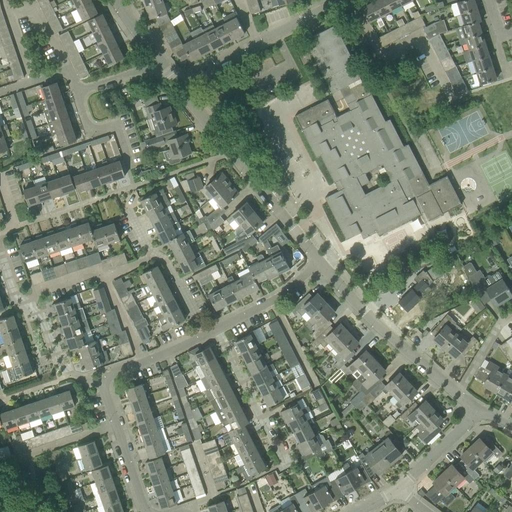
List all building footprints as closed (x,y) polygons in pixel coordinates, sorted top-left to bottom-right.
[(93,1),(92,0),(72,0),(77,9),(93,1)] [(209,7),(205,0),(200,0),(205,9),(209,7)] [(380,17),(371,0),(367,2),(368,4),(362,8),(369,22),(380,17)] [(391,11),(385,0),(371,0),(380,17),(391,11)] [(401,6),(398,0),(385,0),(391,11),(401,6)] [(477,9),(473,0),(465,0),(457,3),(461,14),(477,9)] [(97,13),(96,10),(94,6),(95,6),(93,1),(77,9),(82,20),(97,13)] [(167,13),(163,2),(146,7),(150,19),(155,17),(167,13)] [(52,8),(49,3),(41,7),(43,12),(52,8)] [(260,11),(258,5),(249,9),(251,14),(260,11)] [(55,14),(54,12),(52,8),(43,12),(46,18),(55,14)] [(481,21),(477,9),(461,14),(464,25),(464,26),(478,21),(478,22),(481,21)] [(171,22),(167,13),(155,17),(160,27),(171,22)] [(109,24),(107,20),(105,21),(102,14),(93,18),(87,21),(93,32),(109,24)] [(421,16),(415,19),(420,28),(425,25),(421,16)] [(244,34),(240,25),(236,17),(225,23),(233,39),(244,34)] [(443,20),(433,23),(436,29),(425,34),(428,39),(434,37),(439,34),(447,31),(443,20)] [(481,33),(478,22),(478,21),(464,26),(464,25),(461,26),(465,38),(481,33)] [(162,33),(174,27),(171,22),(160,27),(162,33)] [(233,39),(225,23),(214,28),(223,45),(233,39)] [(436,29),(433,23),(423,28),(425,34),(436,29)] [(62,30),(60,24),(51,29),(54,34),(62,30)] [(113,36),(110,29),(111,29),(109,24),(93,32),(88,34),(91,40),(95,38),(98,43),(113,36)] [(409,33),(405,24),(399,27),(403,36),(409,33)] [(355,63),(339,34),(335,25),(312,36),(317,46),(310,50),(332,93),(340,89),(360,79),(353,64),(355,63)] [(165,38),(177,33),(174,27),(162,33),(165,38)] [(403,36),(399,27),(394,30),(398,39),(403,36)] [(223,45),(214,28),(204,34),(212,50),(223,45)] [(212,50),(204,34),(201,29),(198,31),(198,33),(199,36),(193,39),(201,56),(212,50)] [(70,36),(68,31),(59,35),(61,41),(70,36)] [(10,38),(8,32),(0,34),(0,37),(1,41),(10,38)] [(168,44),(179,38),(177,33),(165,38),(168,44)] [(485,44),(481,33),(465,38),(459,40),(461,45),(467,43),(469,50),(485,44)] [(388,44),(383,35),(377,38),(382,47),(388,44)] [(119,46),(117,42),(116,42),(113,36),(98,43),(103,54),(119,46)] [(434,50),(444,45),(442,40),(437,42),(434,37),(428,39),(431,45),(434,50)] [(182,44),(179,38),(168,44),(171,50),(182,44)] [(183,44),(182,44),(171,50),(174,55),(176,54),(180,61),(188,57),(190,61),(201,56),(193,39),(183,44)] [(489,56),(485,44),(469,50),(472,61),(489,56)] [(442,52),(447,50),(444,45),(434,50),(436,55),(439,61),(445,58),(442,52)] [(123,58),(120,51),(121,50),(119,46),(103,54),(108,65),(123,58)] [(78,52),(76,47),(67,51),(69,56),(78,52)] [(5,52),(7,58),(16,55),(14,49),(5,52)] [(81,58),(78,52),(69,56),(72,62),(81,58)] [(18,60),(16,55),(7,58),(9,64),(18,60)] [(472,61),(467,63),(470,74),(476,72),(492,67),(489,56),(472,61)] [(450,69),(455,66),(453,61),(448,64),(445,58),(439,61),(442,67),(445,72),(450,69)] [(24,77),(20,66),(11,69),(5,71),(7,76),(13,75),(15,80),(24,77)] [(453,74),(458,71),(455,66),(450,69),(445,72),(447,77),(450,82),(455,79),(453,74)] [(496,79),(492,67),(476,72),(480,84),(481,87),(494,83),(493,80),(496,79)] [(89,74),(86,69),(77,73),(80,78),(89,74)] [(428,221),(461,204),(447,176),(429,185),(422,172),(407,144),(403,146),(389,119),(385,121),(371,94),(364,81),(362,82),(360,79),(340,89),(350,110),(350,111),(337,118),(334,113),(335,113),(328,99),(294,116),(316,158),(320,155),(338,191),(325,198),(338,225),(346,240),(360,233),(363,239),(377,232),(378,235),(420,214),(424,211),(428,221)] [(456,94),(467,88),(464,83),(459,86),(455,79),(450,82),(453,88),(456,94)] [(63,93),(61,89),(59,90),(56,83),(41,88),(45,99),(63,93)] [(124,99),(130,97),(127,87),(121,89),(124,99)] [(26,106),(21,91),(16,93),(21,108),(26,106)] [(64,106),(62,99),(64,98),(63,93),(45,99),(40,101),(44,112),(49,111),(64,106)] [(18,108),(13,94),(8,96),(13,109),(18,108)] [(177,124),(173,112),(171,113),(169,107),(161,109),(159,103),(146,108),(149,119),(156,116),(160,128),(153,130),(156,137),(162,136),(162,135),(173,131),(171,126),(177,124)] [(29,115),(26,106),(21,108),(24,117),(29,115)] [(71,116),(69,112),(67,112),(64,106),(49,111),(44,112),(48,124),(71,116)] [(72,121),(71,116),(48,124),(52,135),(56,134),(72,128),(70,122),(72,121)] [(10,136),(7,124),(5,125),(0,126),(0,138),(4,138),(10,136)] [(74,135),(72,128),(56,134),(60,145),(78,139),(77,134),(74,135)] [(187,134),(177,137),(167,141),(170,149),(168,150),(171,158),(169,160),(169,162),(169,163),(171,164),(179,162),(180,160),(179,157),(191,153),(187,142),(189,141),(187,134)] [(165,144),(162,136),(156,137),(145,141),(148,150),(165,144)] [(76,146),(61,151),(63,156),(78,151),(76,146)] [(113,182),(108,165),(106,161),(102,163),(103,166),(96,169),(102,184),(108,182),(109,183),(113,182)] [(119,161),(110,164),(108,165),(113,182),(118,180),(118,179),(124,176),(119,161)] [(149,170),(142,172),(140,167),(135,169),(138,177),(150,173),(149,170)] [(91,189),(85,172),(84,168),(77,170),(79,175),(73,176),(76,183),(79,192),(85,189),(86,191),(91,189)] [(102,184),(96,169),(85,172),(91,189),(95,188),(95,186),(102,184)] [(213,197),(230,183),(222,173),(205,187),(213,197)] [(74,190),(71,181),(69,175),(58,179),(63,195),(68,194),(68,192),(74,190)] [(175,176),(168,179),(172,187),(179,183),(175,176)] [(52,198),(46,182),(44,177),(33,181),(35,186),(41,203),(45,202),(45,200),(52,198)] [(199,177),(187,181),(191,192),(202,188),(199,177)] [(63,195),(58,179),(46,182),(52,198),(58,196),(59,197),(63,195)] [(238,193),(230,183),(213,197),(218,202),(215,204),(219,209),(238,193)] [(41,203),(35,186),(23,190),(28,206),(35,203),(36,205),(41,203)] [(161,204),(168,200),(162,190),(155,193),(141,201),(146,212),(161,204)] [(164,209),(168,207),(170,206),(170,204),(168,200),(161,204),(146,212),(152,222),(167,215),(164,209)] [(240,225),(254,213),(246,203),(226,220),(229,224),(235,219),(240,225)] [(210,224),(220,216),(222,215),(217,209),(207,217),(205,216),(203,217),(199,209),(195,212),(197,217),(201,224),(204,222),(208,220),(210,224)] [(172,212),(167,215),(152,222),(157,233),(172,225),(169,220),(175,216),(172,212)] [(262,223),(254,213),(240,225),(244,230),(238,235),(242,240),(262,223)] [(224,222),(220,216),(210,224),(212,228),(214,231),(224,222)] [(91,231),(88,222),(87,220),(81,222),(82,224),(77,226),(82,243),(93,239),(94,239),(91,231)] [(108,225),(102,227),(108,243),(119,239),(114,223),(113,223),(112,220),(107,222),(108,225)] [(177,236),(175,230),(181,227),(178,222),(172,225),(157,233),(163,244),(168,241),(177,236)] [(82,243),(77,226),(76,224),(64,227),(65,230),(71,246),(82,243)] [(108,243),(102,227),(101,224),(96,226),(96,229),(91,231),(94,239),(93,239),(96,247),(108,243)] [(71,246),(65,230),(64,227),(58,229),(59,232),(54,234),(59,250),(71,246)] [(186,238),(192,235),(190,230),(183,233),(177,236),(168,241),(173,252),(189,244),(186,238)] [(262,243),(272,235),(268,230),(258,238),(262,243)] [(59,250),(54,234),(53,231),(47,233),(48,236),(43,238),(48,254),(59,250)] [(48,254),(43,238),(42,235),(36,237),(37,240),(31,242),(37,258),(48,254)] [(251,247),(257,242),(254,237),(248,243),(251,247)] [(37,258),(31,242),(30,239),(24,241),(25,244),(19,246),(25,262),(37,258)] [(241,248),(242,247),(244,246),(240,241),(223,249),(226,255),(241,248)] [(220,251),(217,243),(212,245),(216,253),(220,251)] [(244,252),(251,247),(248,243),(244,246),(242,247),(241,248),(244,252)] [(194,254),(189,244),(173,252),(179,262),(194,254)] [(282,273),(290,269),(277,245),(266,250),(270,257),(277,272),(279,275),(279,274),(278,273),(281,272),(282,273)] [(410,257),(417,253),(414,247),(407,250),(410,257)] [(96,253),(92,254),(95,264),(101,262),(102,262),(101,260),(98,252),(96,253)] [(199,252),(194,254),(179,262),(184,273),(193,269),(194,272),(206,266),(199,252)] [(124,253),(118,255),(121,265),(127,263),(124,253)] [(237,253),(229,257),(231,261),(239,257),(237,253)] [(277,272),(270,257),(265,259),(263,255),(261,254),(256,257),(259,263),(267,277),(267,279),(271,277),(271,278),(279,275),(277,272)] [(112,257),(101,260),(102,262),(101,262),(104,271),(115,267),(112,257)] [(81,258),(75,260),(79,270),(85,268),(81,258)] [(75,260),(69,262),(73,272),(79,270),(75,260)] [(267,277),(259,263),(248,268),(251,273),(256,283),(267,277)] [(508,288),(502,279),(495,283),(491,276),(490,275),(484,278),(479,270),(476,272),(470,263),(463,267),(468,277),(478,296),(484,304),(491,300),(494,305),(495,307),(501,303),(511,296),(511,295),(508,290),(509,289),(508,288)] [(215,264),(208,268),(211,274),(218,270),(215,264)] [(445,274),(438,264),(426,272),(432,282),(445,274)] [(59,265),(53,267),(56,278),(62,275),(59,265)] [(142,273),(147,282),(148,284),(163,277),(157,266),(142,273)] [(56,278),(53,267),(41,271),(45,281),(56,278)] [(458,267),(447,273),(455,289),(466,284),(458,267)] [(194,282),(211,274),(208,268),(192,276),(194,282)] [(251,273),(248,268),(238,274),(240,279),(248,294),(259,288),(256,283),(251,273)] [(405,295),(398,302),(407,311),(415,304),(420,299),(423,296),(421,293),(431,283),(432,282),(426,272),(425,272),(423,270),(416,276),(418,278),(416,280),(415,280),(418,283),(405,295)] [(45,281),(41,271),(30,275),(33,285),(45,281)] [(248,294),(240,279),(234,282),(232,276),(227,278),(230,284),(237,299),(248,294)] [(168,287),(163,277),(148,284),(153,295),(168,287)] [(129,294),(127,289),(123,283),(114,288),(120,299),(129,294)] [(237,299),(230,284),(219,290),(227,305),(237,299)] [(107,299),(103,287),(93,291),(95,297),(98,296),(100,301),(107,299)] [(174,298),(168,287),(153,295),(157,302),(154,303),(153,306),(154,308),(159,306),(174,298)] [(227,305),(219,290),(208,295),(216,310),(227,305)] [(136,304),(133,297),(131,293),(129,294),(120,299),(125,309),(136,304)] [(311,317),(326,303),(317,293),(306,303),(302,299),(290,311),(294,315),(298,312),(301,316),(306,312),(311,317)] [(179,309),(174,298),(159,306),(162,312),(157,314),(156,315),(159,319),(179,309)] [(79,302),(73,304),(71,299),(52,305),(54,311),(57,310),(58,315),(74,310),(81,308),(79,302)] [(100,301),(97,302),(100,314),(104,312),(111,310),(107,299),(100,301)] [(335,312),(326,303),(311,317),(316,322),(311,327),(315,330),(311,334),(315,339),(327,327),(323,323),(335,312)] [(142,314),(136,304),(125,309),(131,320),(142,314)] [(116,315),(114,309),(111,310),(104,312),(106,318),(116,315)] [(185,320),(179,309),(159,319),(164,330),(185,320)] [(80,315),(77,316),(74,310),(58,315),(58,316),(56,316),(58,322),(60,321),(62,327),(78,321),(82,320),(80,315)] [(148,325),(145,318),(144,319),(142,314),(131,320),(136,331),(145,326),(148,325)] [(456,322),(452,319),(447,314),(443,319),(436,326),(441,330),(433,339),(444,349),(456,335),(461,329),(455,324),(456,322)] [(13,315),(4,318),(0,319),(0,332),(1,332),(17,327),(20,326),(18,320),(15,321),(13,315)] [(118,321),(116,315),(106,318),(108,324),(118,321)] [(62,327),(60,328),(61,334),(64,333),(66,338),(90,330),(86,318),(82,320),(78,321),(62,327)] [(119,325),(118,321),(108,324),(110,329),(119,325)] [(270,330),(279,325),(277,321),(268,325),(270,330)] [(333,348),(349,333),(340,324),(332,332),(327,327),(315,339),(312,342),(316,347),(320,344),(323,348),(328,343),(333,348)] [(146,328),(145,326),(136,331),(143,344),(150,341),(148,338),(151,337),(146,328)] [(19,333),(17,327),(1,332),(5,344),(21,338),(24,337),(22,332),(19,333)] [(94,341),(90,330),(66,338),(63,339),(65,345),(68,344),(70,350),(76,348),(79,347),(86,344),(94,341)] [(127,336),(125,330),(122,331),(122,332),(115,334),(117,339),(127,336)] [(261,343),(259,339),(254,330),(249,333),(249,334),(235,342),(241,353),(256,345),(261,343)] [(358,343),(349,333),(333,348),(338,353),(333,358),(337,362),(334,365),(338,369),(339,368),(356,353),(352,349),(358,343)] [(477,341),(472,337),(468,341),(464,337),(462,340),(456,335),(444,349),(454,358),(462,349),(467,353),(477,341)] [(23,344),(21,338),(5,344),(9,355),(25,350),(28,349),(26,343),(23,344)] [(279,347),(288,342),(286,338),(277,343),(279,347)] [(102,347),(97,348),(95,341),(94,341),(86,344),(79,347),(76,348),(80,359),(99,353),(103,351),(102,347)] [(291,347),(288,342),(279,347),(282,352),(291,347)] [(511,349),(508,344),(502,348),(511,362),(511,349)] [(261,356),(256,345),(241,353),(246,363),(261,356)] [(216,353),(212,346),(200,352),(197,347),(188,352),(192,362),(197,359),(200,366),(215,358),(216,357),(214,354),(216,353)] [(132,353),(130,347),(120,350),(122,356),(132,353)] [(27,355),(25,350),(9,355),(12,367),(29,361),(31,360),(30,354),(27,355)] [(363,373),(375,361),(366,351),(347,368),(352,373),(358,368),(363,373)] [(108,362),(107,357),(101,359),(99,353),(80,359),(82,365),(84,364),(86,370),(108,362)] [(266,367),(263,361),(269,358),(267,353),(261,356),(246,363),(252,374),(266,367)] [(221,369),(215,358),(200,366),(195,368),(201,379),(205,376),(221,369)] [(290,368),(299,364),(297,359),(288,364),(290,368)] [(31,360),(29,361),(12,367),(16,378),(33,373),(32,372),(35,372),(33,366),(31,360)] [(369,393),(376,386),(373,383),(385,371),(375,361),(363,373),(357,378),(362,383),(361,391),(350,401),(351,403),(340,413),(344,417),(361,400),(369,393)] [(480,370),(475,377),(484,382),(483,385),(495,392),(505,375),(497,370),(499,368),(498,367),(489,362),(485,370),(483,369),(482,371),(480,370)] [(182,375),(176,364),(170,367),(174,379),(182,375)] [(272,364),(266,367),(252,374),(257,385),(278,374),(272,364)] [(301,368),(299,364),(290,368),(293,373),(301,368)] [(339,368),(338,369),(328,379),(333,384),(344,374),(339,368)] [(226,379),(221,369),(205,376),(201,379),(206,389),(211,387),(226,379)] [(394,395),(408,382),(399,373),(385,386),(386,386),(381,390),(385,394),(389,391),(394,395)] [(277,388),(274,382),(281,379),(279,374),(278,374),(257,385),(262,396),(277,388)] [(511,379),(505,375),(495,392),(507,399),(511,390),(511,379)] [(173,386),(170,377),(165,379),(168,388),(173,386)] [(233,386),(229,378),(226,379),(211,387),(204,391),(207,396),(213,393),(216,398),(233,389),(231,387),(233,386)] [(301,389),(310,385),(307,380),(299,385),(301,389)] [(417,392),(408,382),(394,395),(399,401),(395,404),(399,408),(402,405),(403,405),(417,392)] [(126,389),(130,401),(145,396),(142,384),(126,389)] [(283,399),(277,388),(262,396),(268,406),(283,399)] [(237,401),(240,399),(239,399),(238,400),(236,397),(238,396),(234,389),(233,389),(216,398),(222,409),(237,401)] [(318,389),(313,391),(311,393),(315,401),(323,398),(318,389)] [(69,390),(57,394),(63,410),(74,406),(69,390)] [(375,398),(369,393),(361,400),(367,406),(375,398)] [(63,410),(57,394),(46,398),(51,414),(63,410)] [(149,407),(145,396),(130,401),(133,412),(149,407)] [(51,414),(46,398),(35,402),(40,418),(51,414)] [(419,424),(434,410),(425,400),(416,409),(412,405),(400,416),(404,421),(407,418),(411,422),(414,418),(419,424)] [(227,419),(242,411),(237,401),(222,409),(215,412),(221,423),(222,422),(227,419)] [(40,418),(35,402),(23,406),(29,422),(40,418)] [(308,406),(301,410),(298,403),(280,412),(286,423),(288,422),(303,414),(310,411),(308,406)] [(328,407),(325,403),(317,407),(320,411),(328,407)] [(29,422),(23,406),(12,409),(17,425),(29,422)] [(153,418),(149,407),(133,412),(137,424),(153,418)] [(17,425),(12,409),(0,413),(6,429),(17,425)] [(246,423),(251,421),(250,420),(249,421),(248,418),(249,418),(245,410),(242,411),(227,419),(222,422),(224,426),(229,423),(232,430),(233,430),(246,423)] [(419,424),(416,427),(420,432),(424,436),(421,439),(426,444),(438,432),(441,429),(437,425),(443,419),(434,410),(419,424)] [(312,418),(307,421),(303,414),(288,422),(294,433),(309,425),(314,422),(312,418)] [(381,422),(387,428),(395,420),(390,414),(381,422)] [(157,430),(153,418),(137,424),(141,435),(157,430)] [(331,427),(339,423),(337,418),(329,422),(331,427)] [(78,432),(75,423),(69,425),(72,434),(78,432)] [(250,430),(246,423),(233,430),(232,430),(224,434),(226,439),(231,436),(234,443),(249,435),(252,433),(250,434),(249,431),(250,430)] [(72,434),(69,425),(62,427),(65,437),(72,434)] [(199,432),(197,425),(190,427),(193,434),(199,432)] [(314,435),(309,425),(294,433),(299,443),(314,435)] [(161,441),(157,430),(141,435),(145,446),(161,441)] [(404,449),(389,430),(384,434),(387,438),(376,447),(390,464),(401,455),(398,451),(402,447),(404,449)] [(54,440),(51,431),(45,433),(48,442),(54,440)] [(201,438),(199,432),(193,434),(195,440),(201,438)] [(48,442),(45,433),(39,435),(43,444),(48,442)] [(323,451),(320,446),(323,445),(325,440),(323,435),(318,434),(314,435),(299,443),(297,445),(302,455),(307,453),(309,458),(307,459),(308,459),(315,456),(317,455),(322,452),(323,451)] [(254,446),(254,445),(249,435),(234,443),(239,453),(254,446)] [(31,448),(28,438),(22,440),(26,450),(31,448)] [(502,453),(492,442),(487,447),(479,438),(470,447),(482,460),(485,463),(494,455),(497,458),(502,453)] [(214,439),(201,444),(203,450),(216,445),(214,439)] [(26,450),(22,440),(17,442),(20,452),(26,450)] [(98,453),(96,446),(94,441),(78,446),(82,458),(98,453)] [(165,453),(161,441),(145,446),(149,458),(165,453)] [(261,452),(257,444),(254,445),(254,446),(239,453),(234,456),(239,467),(245,464),(260,456),(263,455),(262,454),(261,455),(260,453),(261,452)] [(218,451),(216,445),(203,450),(205,455),(218,451)] [(390,464),(376,447),(364,456),(362,452),(357,456),(362,464),(368,475),(375,469),(378,474),(390,464)] [(473,468),(482,460),(470,447),(460,456),(462,458),(458,463),(474,479),(479,475),(473,468)] [(220,456),(218,451),(205,455),(206,461),(220,456)] [(317,455),(315,456),(317,460),(320,459),(323,457),(325,456),(322,452),(317,455)] [(102,464),(98,453),(82,458),(86,470),(102,464)] [(193,459),(191,453),(182,456),(184,462),(193,459)] [(222,462),(220,457),(220,456),(206,461),(208,466),(218,463),(222,462)] [(265,467),(260,456),(245,464),(239,467),(235,469),(238,474),(241,472),(246,481),(252,478),(251,475),(265,467)] [(161,457),(155,459),(145,462),(149,474),(165,469),(161,457)] [(195,465),(193,459),(184,462),(186,468),(195,465)] [(224,468),(222,462),(218,463),(208,466),(210,472),(220,469),(224,468)] [(369,477),(368,475),(362,464),(351,470),(347,462),(341,466),(346,473),(354,489),(360,486),(359,483),(362,482),(363,485),(371,480),(369,477)] [(474,479),(458,463),(454,467),(452,465),(442,474),(454,486),(463,478),(469,484),(474,479)] [(108,465),(98,469),(92,471),(96,482),(111,477),(108,465)] [(169,480),(165,469),(149,474),(153,485),(169,480)] [(222,474),(220,469),(210,472),(212,478),(222,474)] [(274,472),(266,477),(272,486),(279,481),(274,472)] [(228,479),(226,473),(222,474),(212,478),(214,484),(223,481),(228,479)] [(354,489),(346,473),(335,479),(337,482),(332,485),(339,498),(346,494),(345,492),(347,490),(348,492),(354,489)] [(449,491),(454,486),(442,474),(433,482),(437,487),(432,492),(441,502),(442,502),(446,506),(455,498),(449,491)] [(200,482),(198,476),(189,479),(191,485),(200,482)] [(115,488),(111,477),(96,482),(99,494),(115,488)] [(314,491),(323,507),(329,503),(327,501),(330,500),(331,503),(339,498),(332,485),(327,477),(311,486),(314,491)] [(169,480),(153,485),(157,497),(173,491),(169,480)] [(225,487),(223,481),(214,484),(216,490),(225,487)] [(204,493),(200,482),(191,485),(195,496),(204,493)] [(119,500),(115,488),(99,494),(103,505),(119,500)] [(323,507),(314,491),(308,494),(305,488),(295,494),(300,503),(300,504),(304,511),(314,511),(313,509),(315,508),(317,510),(323,507)] [(488,492),(496,498),(499,494),(492,488),(488,492)] [(177,503),(173,494),(173,491),(157,497),(161,508),(177,503)] [(250,505),(248,499),(246,493),(237,496),(237,497),(241,508),(250,505)] [(304,511),(300,504),(300,503),(295,494),(278,503),(279,504),(283,511),(304,511)] [(506,500),(499,494),(496,498),(503,504),(506,500)] [(121,511),(123,511),(121,504),(119,500),(103,505),(97,507),(98,511),(121,511)] [(227,511),(225,504),(223,501),(207,506),(209,511),(227,511)]
